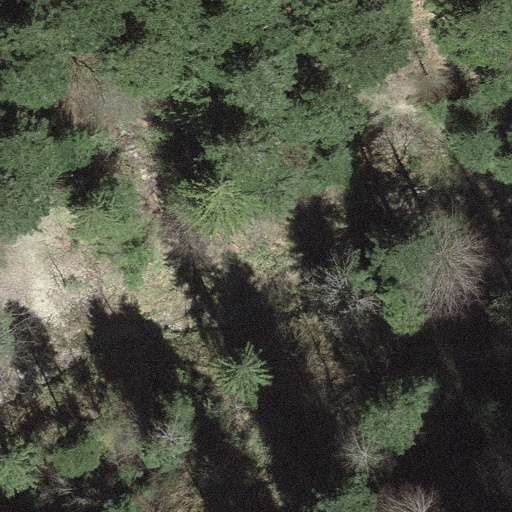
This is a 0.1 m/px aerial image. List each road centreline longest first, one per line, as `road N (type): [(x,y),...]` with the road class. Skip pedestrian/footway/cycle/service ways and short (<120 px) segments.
road 1 (track): [(511,182),(440,172),(320,183),(117,241),(0,285)]
road 2 (track): [(277,511),(511,281)]
